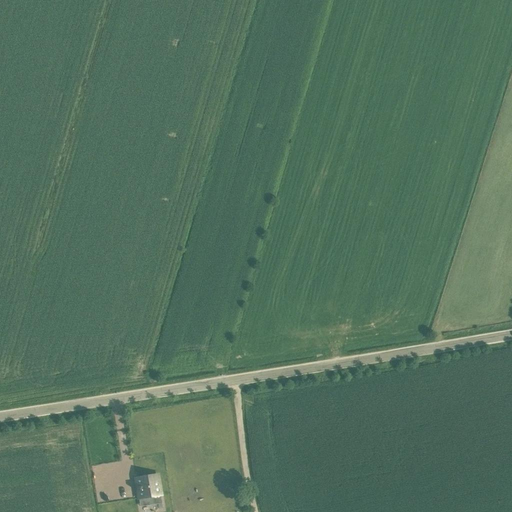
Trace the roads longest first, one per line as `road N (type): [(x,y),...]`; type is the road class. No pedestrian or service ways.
road 1 (unclassified): [(511,335),(236,379)]
road 2 (unclassified): [(236,379),(0,416)]
road 3 (unclassified): [(255,511),(236,379)]
